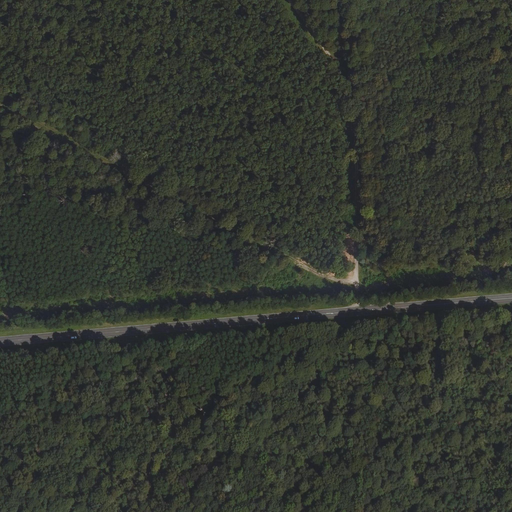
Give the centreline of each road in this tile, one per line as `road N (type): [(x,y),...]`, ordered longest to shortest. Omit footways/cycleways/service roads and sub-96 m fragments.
road 1 (primary): [(0,341),(511,298)]
road 2 (track): [(445,511),(409,479),(358,455),(310,463),(232,439),(207,443),(184,511)]
